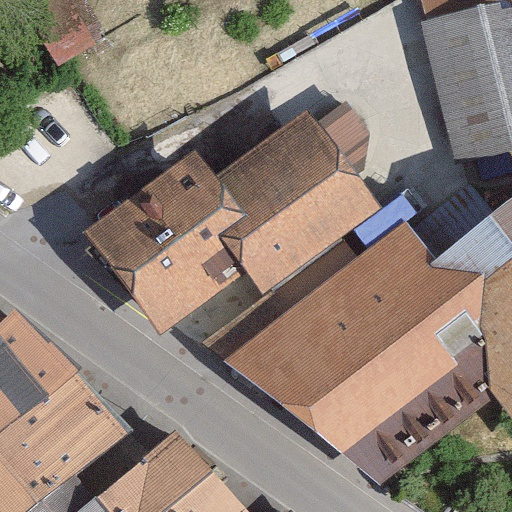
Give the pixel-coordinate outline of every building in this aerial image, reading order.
[(511,7),(436,26),(469,167),(511,156),(511,7)] [(103,232),(170,329),(250,275),(268,301),(399,211),(337,121),(241,187),(218,154),(103,232)] [(248,368),(390,482),(506,398),(511,405),(511,191),(474,196),(248,368)] [(32,333),(0,359),(0,511),(36,511),(85,474),(122,443),(90,404),(73,383),(32,333)] [(85,474),(36,511),(319,511),(316,508),(310,511),(247,511),(224,483),(182,432),(107,499),(96,486),(85,474)]
